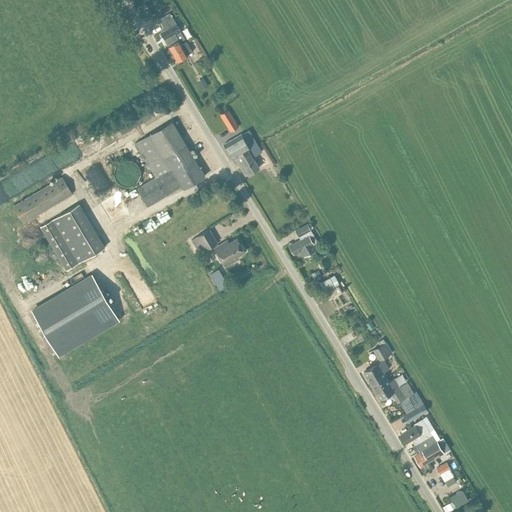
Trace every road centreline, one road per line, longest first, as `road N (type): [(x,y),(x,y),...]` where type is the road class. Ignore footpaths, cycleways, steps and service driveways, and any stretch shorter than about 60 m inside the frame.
road 1 (unclassified): [(435,511),(126,0)]
road 2 (unknown): [(225,164),(122,224),(102,254),(99,278)]
